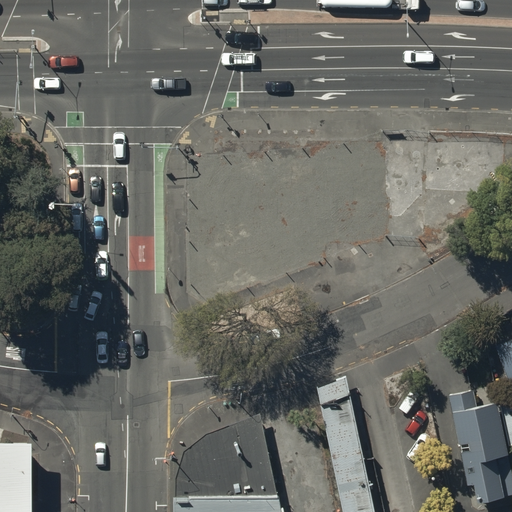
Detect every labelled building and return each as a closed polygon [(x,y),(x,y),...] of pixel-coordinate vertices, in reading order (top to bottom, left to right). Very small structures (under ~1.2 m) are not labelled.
[(317,131),(317,143),(317,174),(317,223),(377,223),(376,131),(317,131)] [(317,143),(183,144),(184,202),(256,201),(256,197),(286,196),(286,174),(317,174),(317,143)] [(317,223),(317,174),(286,174),(286,196),(256,197),(256,201),(257,266),(317,244),(317,223)] [(256,201),(184,202),(183,294),(257,266),(256,201)] [(464,212),(414,242),(426,263),(477,234),(464,212)] [(511,343),(496,349),(511,393),(511,343)] [(373,511),(346,381),(316,391),(341,511),(373,511)] [(471,395),(448,400),(467,491),(472,490),(477,511),(503,506),(502,501),(511,499),(511,478),(497,406),(474,411),(471,395)] [(511,410),(502,413),(509,448),(511,447),(511,410)] [(187,467),(186,484),(274,484),(258,415),(208,433),(192,448),(187,467)] [(0,511),(35,511),(34,443),(0,443),(0,511)] [(280,511),(274,484),(186,484),(186,511),(280,511)]
